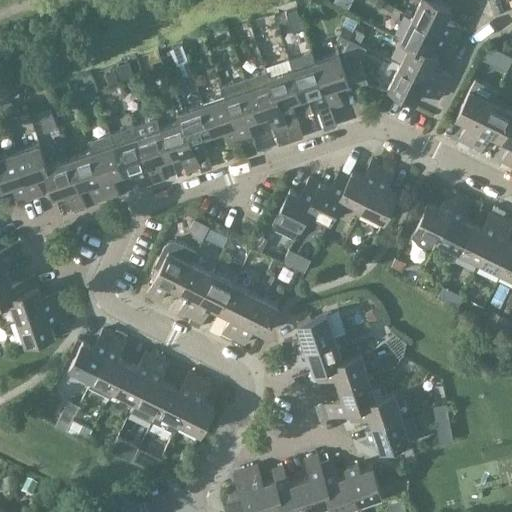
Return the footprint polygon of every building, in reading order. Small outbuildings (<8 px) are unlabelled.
[(438,0),(419,0),(412,15),(457,37),(462,25),(445,17),(451,6),(438,0)] [(451,48),(457,37),(412,15),(401,37),(409,42),(410,41),(429,50),(429,49),(434,40),(451,48)] [(438,53),(429,49),(429,50),(410,41),(409,42),(399,62),(444,84),(450,73),(432,64),(438,53)] [(338,51),(314,59),(330,106),(342,102),(336,83),(348,79),(338,51)] [(314,59),(291,66),(301,95),(312,92),(318,110),(330,106),(314,59)] [(444,84),(399,62),(388,84),(415,98),(421,87),(438,95),(444,84)] [(290,99),(301,95),(291,66),(268,74),(269,79),(270,79),(284,121),(285,121),(296,117),(290,99)] [(269,79),(247,86),(257,115),(268,111),(279,143),(291,138),(285,121),(284,121),(270,79),(269,79)] [(246,119),(257,115),(247,86),(225,94),(241,141),(245,154),(257,150),(246,119)] [(458,137),(469,143),(491,98),(469,87),(455,115),(467,120),(458,137)] [(229,145),(241,141),(225,94),(202,101),(212,131),(222,127),(229,145)] [(489,132),(499,137),(511,110),(511,108),(491,98),(469,143),(481,149),(489,132)] [(201,134),(212,131),(202,101),(178,110),(181,119),(182,118),(195,156),(196,156),(207,152),(201,134)] [(501,159),(511,164),(511,110),(499,137),(510,142),(501,159)] [(181,119),(159,126),(169,155),(180,151),(186,169),(199,165),(196,156),(195,156),(182,118),(181,119)] [(159,126),(136,134),(152,181),(164,177),(158,159),(169,155),(159,126)] [(136,134),(113,141),(123,170),(134,167),(140,185),(152,181),(136,134)] [(39,141),(15,149),(31,197),(42,193),(36,175),(46,171),(47,171),(45,164),(46,164),(39,141)] [(113,141),(91,149),(106,196),(118,192),(112,174),(123,170),(113,141)] [(19,200),(31,197),(15,149),(0,154),(0,180),(2,186),(3,186),(13,182),(19,200)] [(95,200),(106,196),(91,149),(68,157),(78,186),(79,185),(88,182),(95,200)] [(85,204),(79,185),(78,186),(68,157),(46,164),(45,164),(47,171),(46,171),(54,194),(66,190),(72,208),(85,204)] [(360,207),(382,163),(371,157),(362,174),(351,169),(349,173),(350,174),(339,197),(340,197),(360,207)] [(393,168),(382,163),(360,207),(382,219),(396,191),(385,185),(393,168)] [(329,219),(340,197),(339,197),(350,174),(349,173),(339,168),(330,185),(320,180),(306,208),(307,208),(329,219)] [(182,174),(166,180),(170,190),(186,184),(182,174)] [(294,235),(307,208),(306,208),(320,180),(309,175),(300,192),(289,186),(275,214),(276,214),(272,221),(273,225),(294,235)] [(433,246),(437,238),(459,193),(447,188),(439,205),(428,200),(414,227),(418,229),(417,232),(418,235),(419,236),(420,237),(422,240),(424,241),(427,243),(433,246)] [(437,238),(458,249),(472,221),(462,216),(470,199),(459,193),(437,238)] [(472,221),(458,249),(480,259),(502,215),(490,209),(482,226),(472,221)] [(511,222),(511,219),(502,215),(480,259),(501,270),(511,248),(511,241),(505,237),(511,222)] [(177,287),(190,260),(195,249),(177,240),(173,239),(170,239),(166,240),(163,243),(153,263),(159,266),(146,293),(158,299),(167,282),(177,287)] [(0,272),(7,270),(4,259),(22,253),(17,240),(0,246),(0,272)] [(511,248),(501,270),(511,275),(511,248)] [(178,309),(190,315),(212,270),(190,260),(177,287),(187,292),(178,309)] [(11,281),(7,270),(0,272),(0,299),(9,296),(9,295),(33,287),(33,286),(29,275),(11,281)] [(210,303),(220,308),(233,281),(212,270),(190,315),(201,320),(210,303)] [(255,292),(233,281),(220,308),(230,313),(221,331),(233,336),(255,292)] [(9,295),(9,296),(17,318),(63,302),(59,290),(41,296),(37,284),(33,286),(33,287),(9,295)] [(277,303),(255,292),(233,336),(244,342),(253,325),(264,330),(277,303)] [(67,313),(63,302),(17,318),(25,341),(54,331),(49,319),(67,313)] [(283,339),(287,351),(334,335),(326,311),(297,321),(301,333),(283,339)] [(69,366),(91,377),(113,333),(102,327),(94,344),(82,339),(69,366)] [(113,333),(91,377),(113,388),(126,360),(116,355),(125,338),(113,333)] [(341,358),(341,357),(334,335),(287,351),(291,363),(309,357),(313,368),(341,358)] [(113,388),(134,398),(156,354),(145,348),(136,366),(126,360),(113,388)] [(359,351),(341,357),(341,358),(313,368),(317,380),(335,374),(338,385),(367,374),(359,351)] [(134,398),(156,409),(169,382),(159,377),(168,360),(156,354),(134,398)] [(169,382),(156,409),(177,420),(199,375),(188,370),(180,387),(169,382)] [(367,374),(338,385),(342,395),(324,401),(328,414),(346,408),(346,407),(375,397),(375,396),(367,374)] [(211,381),(199,375),(177,420),(200,431),(213,404),(202,398),(211,381)] [(393,390),(375,396),(375,397),(346,407),(346,408),(350,419),(368,413),(371,423),(372,424),(401,414),(393,390)] [(448,423),(445,403),(433,405),(436,425),(448,423)] [(372,424),(371,423),(365,425),(369,438),(376,436),(380,447),(409,438),(401,414),(372,424)] [(403,448),(403,449),(407,461),(416,458),(411,445),(403,448)] [(309,475),(298,478),(309,507),(331,500),(332,499),(318,462),(319,461),(316,452),(303,457),(309,475)] [(330,457),(319,461),(318,462),(332,499),(331,500),(334,509),(357,501),(347,472),(346,472),(336,476),(330,457)] [(344,466),(346,472),(347,472),(357,501),(381,493),(389,490),(402,486),(399,477),(378,484),(371,464),(359,468),(357,461),(344,466)] [(259,511),(265,511),(282,506),(283,506),(273,477),(272,477),(262,480),(256,462),(244,466),(259,511)] [(284,511),(294,511),(309,507),(298,478),(288,482),(282,464),(269,468),(272,477),(273,477),(283,506),(282,506),(284,511)] [(233,511),(259,511),(244,466),(233,471),(239,489),(227,493),(233,511)]
